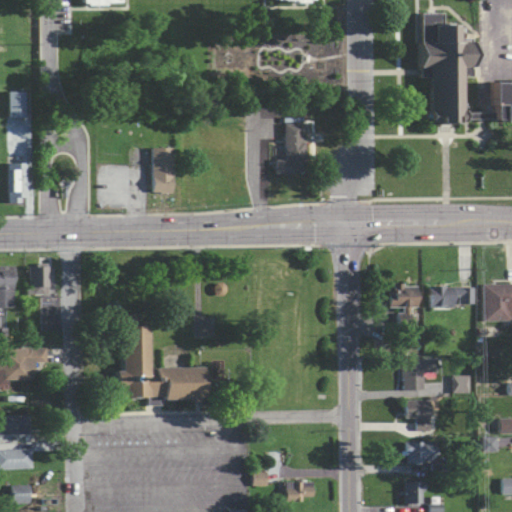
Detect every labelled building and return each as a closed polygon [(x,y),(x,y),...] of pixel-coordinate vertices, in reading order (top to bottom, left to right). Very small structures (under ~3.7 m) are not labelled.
[(428,120),(460,120),(460,67),(471,67),(471,38),(457,38),(457,23),(430,23),(430,41),(416,41),(416,65),(428,65),(428,120)] [(511,81),(490,82),(490,121),(511,120),(511,81)] [(18,117),(18,90),(2,90),(1,116),(18,117)] [(280,173),(271,174),(271,159),(283,159),(283,144),(281,145),(281,123),(302,122),(302,132),(299,132),(299,141),(301,141),(302,155),(306,155),(307,173),(280,173)] [(168,192),(149,192),(148,149),(168,149),(168,192)] [(5,202),(4,163),(24,162),(24,197),(17,197),(17,202),(5,202)] [(0,266),(0,306),(6,306),(5,290),(11,289),(11,266),(0,266)] [(27,267),(28,295),(46,295),(46,266),(27,267)] [(386,283),(385,307),(395,307),(395,322),(414,322),(414,283),(386,283)] [(511,309),(511,283),(480,283),(480,321),(507,321),(507,309),(511,309)] [(427,286),(427,306),(470,306),(470,286),(427,286)] [(112,316),(112,327),(118,327),(119,370),(113,370),(113,388),(120,387),(120,398),(202,396),(201,369),(146,370),(145,324),(135,325),(135,315),(112,316)] [(0,329),(0,344),(8,344),(8,329),(0,329)] [(0,350),(0,391),(8,391),(7,380),(28,379),(27,372),(36,373),(36,361),(44,362),(44,348),(0,350)] [(421,389),(421,377),(432,377),(432,361),(398,361),(398,389),(421,389)] [(465,392),(465,375),(448,375),(448,392),(465,392)] [(511,382),(511,393),(502,393),(501,383),(511,382)] [(427,430),(427,399),(401,399),(401,418),(413,418),(413,430),(427,430)] [(0,416),(0,433),(27,433),(27,416),(0,416)] [(493,419),(493,433),(508,433),(508,419),(493,419)] [(476,437),(477,450),(492,450),(491,437),(476,437)] [(402,440),(402,462),(433,462),(433,440),(402,440)] [(0,450),(0,469),(30,468),(29,450),(0,450)] [(252,473),(252,485),(264,485),(264,473),(252,473)] [(511,478),(499,478),(499,493),(511,493),(511,478)] [(421,481),(401,481),(401,503),(421,503),(421,481)] [(284,482),(284,500),(299,500),(299,496),(312,496),(312,482),(284,482)] [(9,487),(10,503),(27,503),(27,486),(9,487)] [(440,502),(440,511),(427,511),(427,502),(440,502)]
